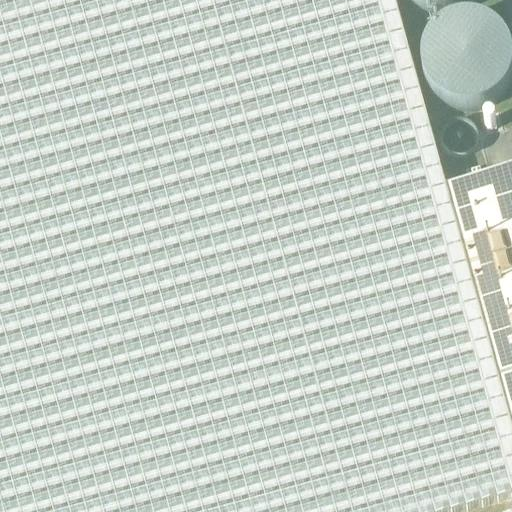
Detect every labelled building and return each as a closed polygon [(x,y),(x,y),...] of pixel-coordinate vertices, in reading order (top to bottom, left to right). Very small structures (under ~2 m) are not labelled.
[(0,0),(0,511),(460,511),(511,498),(511,511),(511,431),(446,190),(393,0),(0,0)] [(405,0),(407,2),(410,5),(413,8),(417,11),(421,13),(425,15),(429,17),(434,18),(438,19),(443,19),(447,19),(452,18),(456,17),(461,15),(465,13),(469,11),(472,8),(476,5),(479,2),(480,0),(405,0)] [(511,50),(510,47),(508,43),(505,39),(502,36),(499,33),(495,30),(491,28),(487,26),(483,24),(478,23),(474,22),(469,22),(465,22),(460,23),(456,24),(451,26),(447,28),(443,30),(440,33),(436,36),(433,39),(430,43),(428,47),(426,51),(425,55),(424,60),(423,64),(423,69),(423,73),(424,78),(425,82),(426,86),(428,91),(430,94),(433,98),(436,101),(440,105),(443,107),(447,110),(451,112),(456,113),(460,114),(465,115),(469,115),(474,115),(478,114),(483,113),(487,112),(491,110),(495,107),(499,105),(502,101),(505,98),(508,94),(510,90),(511,86),(511,50)] [(442,143),(442,145),(442,147),(443,148),(443,150),(444,152),(445,153),(445,155),(447,157),(448,158),(449,159),(451,160),(452,161),(454,162),(456,163),(457,163),(459,163),(461,163),(463,163),(465,163),(466,163),(468,162),(470,161),(471,160),(473,159),(474,158),(475,157),(476,155),(477,153),(478,152),(479,150),(479,148),(479,147),(480,145),(479,143),(479,141),(479,139),(478,138),(477,136),(476,134),(475,133),(474,132),(473,130),(471,129),(470,128),(468,127),(466,127),(465,126),(463,126),(461,126),(459,126),(457,126),(456,127),(454,128),(452,128),(451,129),(449,130),(448,132),(447,133),(445,134),(444,136),(444,138),(443,139),(443,141),(442,143)] [(511,171),(446,190),(511,431),(511,171)]
